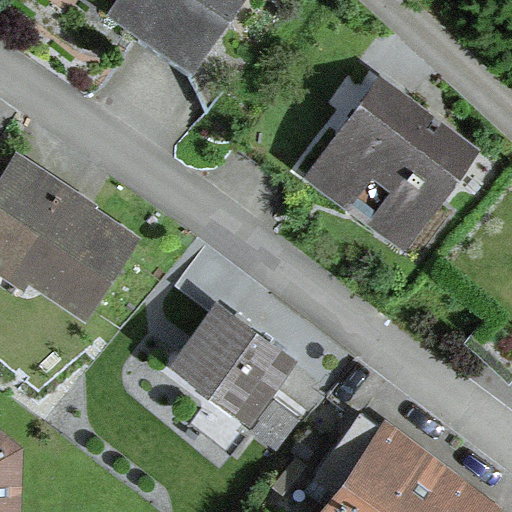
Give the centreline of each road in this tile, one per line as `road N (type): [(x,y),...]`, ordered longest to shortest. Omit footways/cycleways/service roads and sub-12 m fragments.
road 1 (residential): [(0,76),(348,317),(511,465)]
road 2 (residential): [(383,0),(511,116)]
